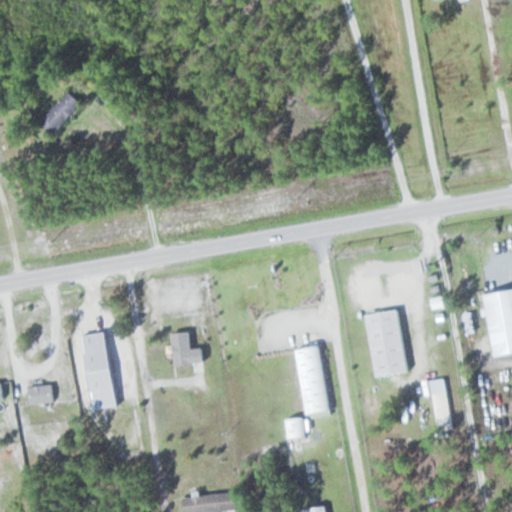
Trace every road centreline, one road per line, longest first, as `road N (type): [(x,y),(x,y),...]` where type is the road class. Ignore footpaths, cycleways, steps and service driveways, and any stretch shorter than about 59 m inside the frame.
road 1 (secondary): [(511,188),(0,283)]
road 2 (residential): [(409,203),(348,0)]
